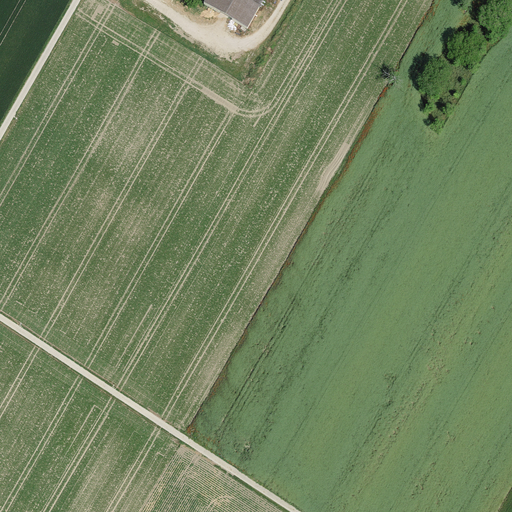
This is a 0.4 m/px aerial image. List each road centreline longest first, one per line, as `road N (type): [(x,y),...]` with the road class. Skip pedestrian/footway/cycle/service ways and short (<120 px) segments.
road 1 (track): [(296,511),(0,316)]
road 2 (track): [(283,0),(261,37),(239,45),(157,0)]
road 3 (track): [(76,0),(0,135)]
